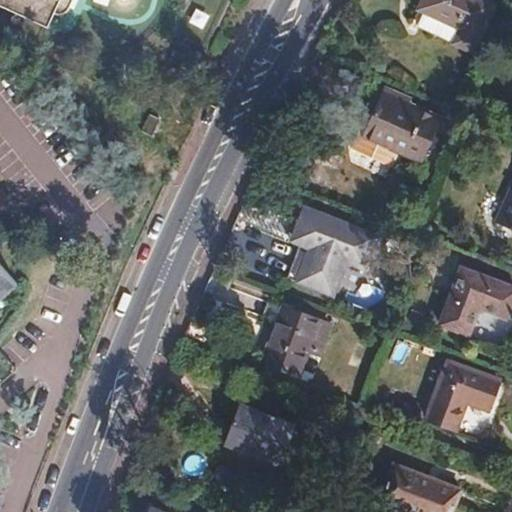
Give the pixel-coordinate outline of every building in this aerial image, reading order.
[(0,0),(0,4),(37,22),(48,0),(53,0),(59,3),(60,0),(0,0)] [(471,51),(491,7),(476,0),(426,0),(421,11),(424,12),(418,26),(471,51)] [(439,122),(382,96),(365,137),(422,164),(439,122)] [(153,138),(161,121),(146,113),(137,130),(153,138)] [(511,176),(491,223),(511,232),(511,176)] [(295,224),(297,225),(314,236),(309,248),(308,253),(298,249),(287,280),(333,297),(347,263),(366,270),(379,236),(302,207),(295,224)] [(314,236),(297,225),(291,242),(309,248),(314,236)] [(0,267),(0,294),(13,282),(0,267)] [(511,301),(511,286),(471,270),(462,267),(439,324),(468,334),(481,307),(506,317),(511,301)] [(296,376),(316,321),(285,309),(265,364),(296,376)] [(374,316),(370,327),(381,331),(384,320),(374,316)] [(0,384),(16,370),(0,353),(0,384)] [(492,415),(502,386),(451,369),(429,426),(457,437),(470,407),(492,415)] [(279,467),(294,426),(240,405),(225,445),(279,467)] [(362,409),(357,422),(374,428),(378,415),(362,409)] [(401,511),(473,511),(478,501),(412,476),(399,511),(401,511)]
